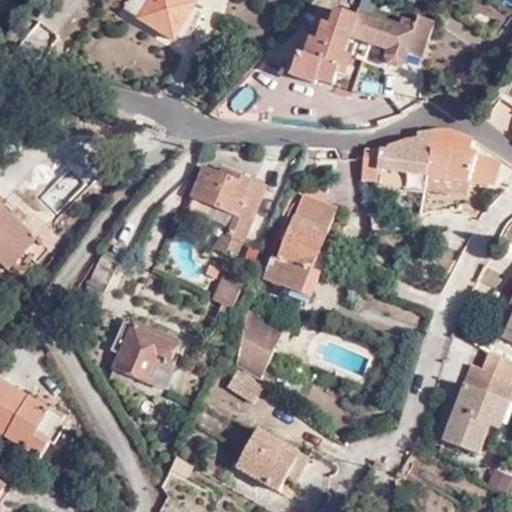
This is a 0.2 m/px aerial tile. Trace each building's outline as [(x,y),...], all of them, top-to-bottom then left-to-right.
[(191,0),(130,0),(126,9),(174,39),(197,3),(191,0)] [(415,28),(357,8),(353,17),(347,36),(388,50),(385,58),(388,64),(395,67),(402,65),(404,56),(422,61),(423,57),(434,23),(419,18),(415,28)] [(347,36),(353,17),(336,12),(328,28),(322,26),(315,44),(309,41),(302,59),(296,57),(289,78),(312,86),(313,81),(330,87),(340,57),(347,36)] [(483,116),(501,130),(511,116),(511,103),(501,95),(483,116)] [(435,133),(429,133),(426,176),(470,181),(496,184),(497,159),(472,152),(472,141),(471,140),(466,138),(461,136),(456,135),(450,134),(445,133),(440,132),(435,133)] [(424,190),(426,176),(429,133),(414,137),(387,148),(386,152),(369,150),(368,151),(362,179),(363,182),(370,183),(375,184),(376,190),(403,195),(405,189),(424,191),(424,190)] [(236,228),(249,233),(253,234),(272,178),(238,167),(235,174),(209,165),(199,196),(243,211),(236,228)] [(35,182),(50,196),(59,186),(45,171),(35,182)] [(470,181),(426,176),(424,190),(467,195),(470,181)] [(0,182),(0,253),(7,263),(42,230),(30,216),(26,220),(17,211),(21,206),(0,182)] [(336,213),(303,199),(277,258),(276,261),(272,260),(263,282),(309,302),(320,277),(311,272),(336,213)] [(27,201),(21,206),(17,211),(26,220),(30,216),(35,210),(27,201)] [(388,213),(372,214),(373,229),(389,228),(388,213)] [(242,251),(249,233),(236,228),(229,247),(242,251)] [(101,252),(80,281),(92,290),(114,261),(101,252)] [(208,299),(230,309),(242,282),(221,272),(208,299)] [(163,364),(166,358),(173,342),(129,322),(128,323),(120,319),(111,337),(121,341),(110,365),(147,381),(156,362),(163,364)] [(261,379),(269,364),(253,356),(259,342),(243,335),(238,363),(261,379)] [(275,350),(259,342),(253,356),(269,364),(275,350)] [(511,362),(479,347),(472,367),(511,379),(511,362)] [(173,362),(166,358),(163,364),(156,362),(147,381),(161,388),(173,362)] [(480,453),(489,424),(499,396),(509,399),(511,387),(511,379),(472,367),(468,366),(443,442),(480,453)] [(263,391),(238,374),(226,392),(251,409),(263,391)] [(41,428),(54,406),(4,377),(1,382),(0,384),(0,424),(44,453),(54,437),(41,428)] [(499,396),(489,424),(499,427),(509,399),(499,396)] [(57,400),(54,406),(41,428),(54,437),(72,408),(57,400)] [(287,482),(302,458),(259,432),(236,470),(279,495),(287,482)] [(310,463),(302,458),(287,482),(295,487),(310,463)] [(0,492),(9,481),(0,473),(0,492)]
